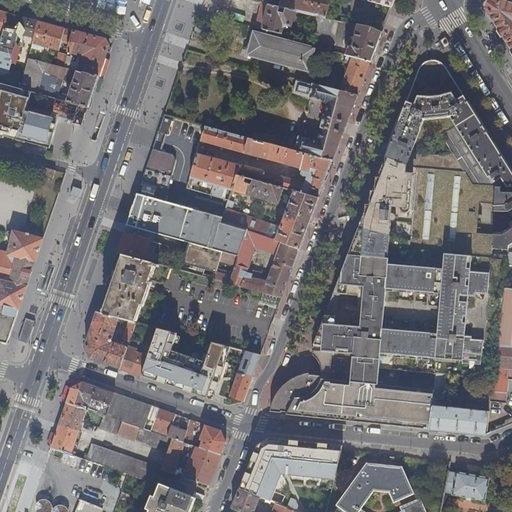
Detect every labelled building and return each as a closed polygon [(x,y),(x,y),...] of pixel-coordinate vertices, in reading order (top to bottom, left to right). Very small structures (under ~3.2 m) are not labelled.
[(200,0),(183,54),(298,80),(340,91),(359,95),(371,61),(383,33),(392,6),(394,0),(200,0)] [(511,2),(500,0),(492,0),(486,8),(511,50),(511,2)] [(0,32),(4,33),(9,14),(0,11),(0,32)] [(9,14),(4,33),(0,49),(0,69),(5,71),(7,64),(10,64),(12,57),(16,42),(13,42),(15,33),(35,38),(39,22),(9,14)] [(39,22),(35,38),(34,43),(60,50),(63,40),(66,29),(39,22)] [(71,42),(74,31),(66,29),(63,40),(71,42)] [(78,71),(100,77),(110,46),(107,40),(74,31),(71,42),(68,52),(78,55),(80,54),(85,55),(84,57),(82,58),(78,71)] [(60,53),(57,66),(65,68),(68,55),(60,53)] [(5,71),(4,74),(24,79),(29,61),(12,57),(10,64),(7,64),(5,71)] [(68,103),(89,109),(100,77),(78,71),(65,68),(57,66),(29,59),(29,61),(24,79),(22,88),(34,91),(38,92),(43,74),(74,83),(68,103)] [(429,61),(427,62),(424,64),(422,66),(421,68),(387,156),(407,165),(416,168),(417,167),(431,171),(475,186),(496,187),(501,187),(511,188),(511,170),(448,69),(444,64),(441,62),(438,61),(435,60),(429,61)] [(0,73),(0,82),(22,88),(24,79),(4,74),(0,73)] [(300,137),(297,150),(334,161),(359,95),(340,91),(298,80),(295,93),(311,97),(330,103),(326,116),(325,115),(322,127),(324,128),(319,142),(300,137)] [(22,88),(0,82),(0,137),(51,151),(60,117),(53,115),(29,109),(34,91),(22,88)] [(68,103),(57,100),(53,115),(60,117),(76,122),(74,127),(83,130),(89,109),(68,103)] [(171,121),(164,119),(159,133),(167,135),(171,121)] [(297,150),(206,126),(202,141),(304,169),(302,173),(303,176),(308,177),(306,185),(283,177),(198,153),(191,178),(233,190),(239,175),(284,188),(295,191),(320,198),(334,161),(297,150)] [(160,152),(153,150),(150,159),(153,159),(155,154),(160,155),(160,152)] [(153,159),(150,159),(143,181),(145,181),(141,195),(138,194),(134,206),(131,213),(131,214),(127,226),(157,234),(190,243),(224,253),(240,257),(248,230),(223,221),(224,218),(165,202),(177,161),(173,155),(160,152),(160,155),(155,154),(153,159)] [(384,164),(360,228),(412,240),(410,250),(493,258),(493,249),(494,234),(478,233),(479,203),(495,204),(496,187),(475,186),(431,171),(417,167),(416,168),(407,165),(387,156),(387,163),(385,163),(384,164)] [(279,204),(284,188),(239,175),(233,190),(279,204)] [(494,234),(493,249),(509,250),(510,245),(511,243),(511,193),(501,193),(501,187),(496,187),(495,204),(495,212),(510,212),(511,210),(511,221),(509,223),(511,227),(502,233),(494,232),(494,234)] [(300,249),(320,198),(295,191),(279,232),(277,226),(232,211),(227,209),(224,218),(223,221),(248,230),(300,249)] [(227,209),(232,211),(235,202),(230,200),(227,209)] [(127,226),(118,254),(124,255),(147,261),(153,239),(155,240),(157,234),(127,226)] [(354,355),(353,362),(354,362),(351,382),(379,384),(380,370),(380,368),(424,373),(437,374),(480,378),(480,380),(492,381),(497,346),(504,289),(507,266),(508,260),(503,260),(407,250),(410,240),(360,229),(337,287),(358,290),(355,313),(329,309),(313,350),(316,350),(334,352),(354,354),(354,355)] [(283,298),(300,249),(248,230),(240,257),(237,266),(234,273),(231,284),(283,298)] [(0,343),(8,345),(20,310),(44,239),(31,236),(30,236),(28,235),(15,232),(9,254),(0,252),(0,343)] [(224,253),(190,243),(184,264),(218,273),(222,261),(224,253)] [(237,266),(240,257),(224,253),(222,261),(237,266)] [(116,279),(104,314),(120,319),(130,321),(135,323),(142,304),(143,304),(150,283),(149,283),(155,266),(160,267),(160,265),(147,261),(124,255),(119,269),(116,279)] [(225,282),(231,284),(234,273),(229,271),(225,282)] [(511,289),(504,289),(497,346),(511,347),(511,289)] [(104,314),(98,313),(86,348),(91,359),(121,369),(129,347),(132,340),(138,323),(135,323),(130,321),(124,338),(126,341),(124,347),(117,344),(116,345),(110,343),(111,340),(112,340),(120,319),(104,314)] [(25,319),(20,338),(29,341),(34,325),(35,321),(25,319)] [(176,333),(159,329),(149,357),(142,375),(213,400),(232,347),(215,343),(207,368),(168,356),(176,333)] [(129,347),(121,369),(142,377),(142,375),(149,357),(137,353),(141,342),(132,340),(129,347)] [(511,347),(497,346),(492,381),(492,385),(491,392),(504,394),(507,369),(511,368),(511,347)] [(314,355),(322,356),(353,362),(354,355),(334,353),(334,352),(316,350),(314,355)] [(319,360),(321,363),(322,356),(314,355),(315,356),(317,357),(319,360)] [(330,417),(338,418),(343,419),(343,421),(345,421),(346,419),(359,421),(359,422),(361,422),(361,418),(369,420),(373,422),(373,424),(376,424),(376,422),(389,424),(389,425),(392,425),(392,424),(404,425),(404,427),(407,427),(407,426),(420,427),(420,428),(425,429),(425,427),(429,427),(428,429),(430,429),(437,375),(380,370),(379,384),(379,386),(374,385),(351,383),(353,362),(322,356),(321,363),(323,368),(324,372),(324,377),(319,376),(318,383),(306,381),(288,387),(285,385),(282,388),(279,392),(277,396),(274,402),(273,407),(272,412),(283,413),(283,411),(289,412),(288,414),(290,415),(291,412),(298,413),(298,416),(300,416),(300,415),(312,416),(313,416),(313,417),(316,418),(316,416),(328,417),(328,419),(330,419),(330,417)] [(254,378),(239,374),(231,397),(245,402),(254,378)] [(288,382),(285,385),(288,387),(306,381),(318,383),(319,376),(312,376),(310,374),(302,375),(297,377),(292,379),(288,382)] [(447,377),(437,375),(430,429),(485,435),(486,430),(488,412),(437,406),(438,398),(443,399),(447,377)] [(72,388),(67,402),(86,409),(87,407),(85,406),(85,403),(91,405),(93,400),(97,401),(95,407),(101,409),(102,404),(111,406),(108,416),(145,429),(148,418),(153,407),(84,383),(72,388)] [(504,394),(491,392),(489,403),(506,405),(507,395),(504,394)] [(67,402),(51,448),(75,456),(76,453),(74,452),(88,410),(86,409),(67,402)] [(160,409),(153,407),(148,418),(155,421),(160,409)] [(176,415),(160,409),(155,421),(151,431),(169,437),(172,426),(174,422),(176,415)] [(100,429),(168,452),(173,439),(169,437),(151,431),(145,429),(108,416),(105,415),(100,429)] [(183,442),(185,443),(189,444),(197,422),(191,420),(189,427),(187,431),(183,442)] [(198,447),(221,456),(227,442),(222,431),(206,425),(200,441),(203,442),(202,446),(199,445),(198,447)] [(173,439),(183,442),(187,431),(172,426),(169,437),(173,439)] [(486,430),(485,435),(486,435),(497,430),(496,426),(486,430)] [(168,452),(163,469),(162,470),(174,474),(185,443),(183,442),(173,439),(168,452)] [(255,494),(269,500),(278,475),(333,484),(334,483),(341,447),(268,440),(258,443),(254,453),(241,489),(255,494)] [(186,478),(198,447),(189,444),(185,443),(174,474),(180,476),(186,478)] [(85,456),(84,459),(112,469),(123,473),(157,485),(162,470),(163,469),(93,445),(88,457),(85,456)] [(200,482),(209,486),(221,456),(198,447),(186,478),(200,482)] [(363,511),(360,510),(376,489),(393,491),(396,497),(409,492),(399,471),(369,468),(343,505),(352,511),(363,511)] [(123,473),(112,469),(111,473),(122,478),(123,473)] [(449,472),(445,493),(453,495),(485,501),(489,478),(458,472),(457,473),(449,472)] [(187,511),(200,482),(186,478),(180,476),(179,479),(176,478),(173,478),(170,478),(165,480),(164,485),(161,484),(150,511),(187,511)] [(241,511),(298,511),(278,504),(278,505),(275,511),(252,511),(253,510),(255,511),(261,498),(261,497),(241,489),(233,509),(241,511)] [(123,492),(122,499),(130,502),(132,496),(123,492)] [(401,507),(403,511),(426,511),(421,499),(401,507)] [(36,505),(36,509),(36,511),(50,511),(52,510),(52,506),(49,502),(47,501),(45,500),(42,500),(38,502),(36,505)] [(81,500),(76,511),(102,511),(104,509),(81,500)]
